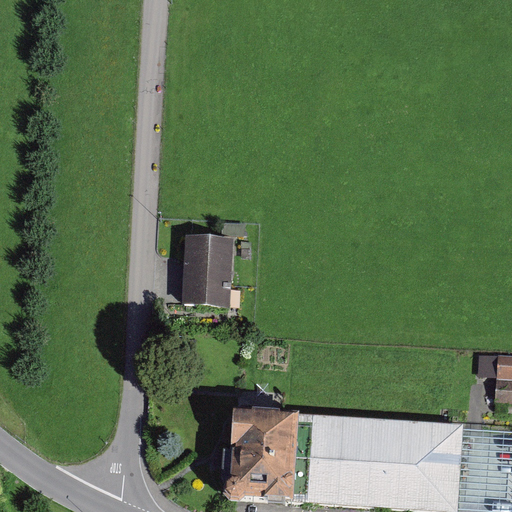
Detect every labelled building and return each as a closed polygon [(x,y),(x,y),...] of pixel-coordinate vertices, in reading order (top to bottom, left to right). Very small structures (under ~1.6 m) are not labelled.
[(251,222),(221,220),(220,236),(249,238),(251,222)] [(236,243),(187,239),(182,308),(231,312),(236,243)] [(511,359),(501,358),(498,381),(511,381),(511,359)] [(511,388),(498,388),(497,405),(511,405),(511,388)] [(296,420),(233,416),(228,501),(291,505),(296,420)] [(459,511),(464,430),(296,420),(291,505),(405,511),(459,511)]
